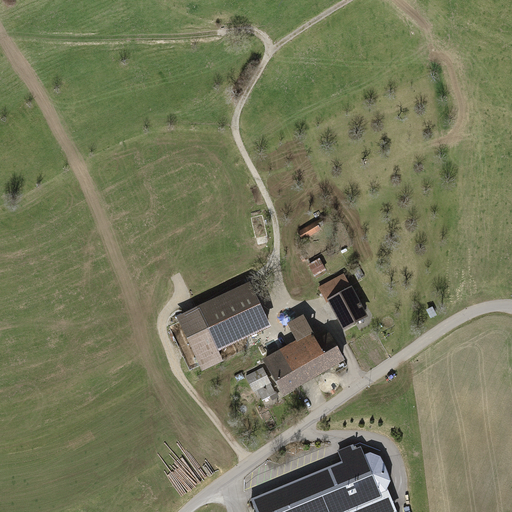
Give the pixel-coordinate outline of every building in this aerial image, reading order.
[(317,223),(298,233),(303,242),(322,232),(317,223)] [(321,267),(308,270),(312,282),(324,278),(321,267)] [(368,319),(344,275),(322,288),(346,331),(368,319)] [(200,364),(204,373),(222,365),(218,355),(271,330),(250,286),(179,320),(200,364)] [(331,336),(319,343),(305,318),(290,327),(299,342),(264,362),(269,371),(284,397),(346,362),(331,336)] [(264,370),(247,379),(255,395),(259,393),(263,402),(277,395),(264,370)] [(215,415),(230,434),(237,429),(222,409),(215,415)] [(341,457),(344,463),(252,500),(257,511),(342,511),(345,511),(396,511),(388,492),(392,481),(383,459),(372,454),(365,457),(362,448),(341,457)]
